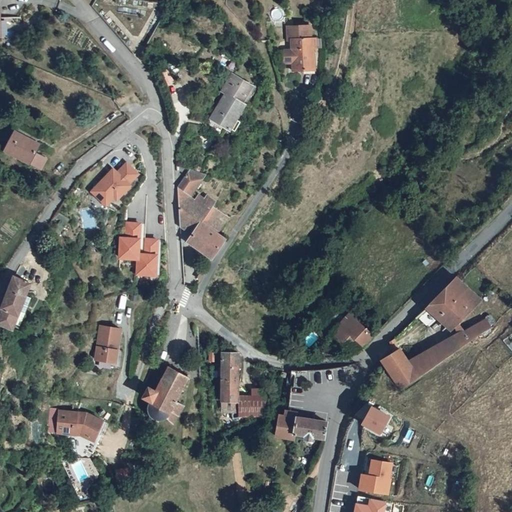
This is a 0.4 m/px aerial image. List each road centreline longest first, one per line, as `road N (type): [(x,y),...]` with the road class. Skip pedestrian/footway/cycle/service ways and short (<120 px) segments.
road 1 (residential): [(0,291),(70,177),(156,111)]
road 2 (tertiary): [(368,358),(511,208)]
road 3 (unclassified): [(190,308),(298,136)]
road 4 (residential): [(156,111),(174,281),(190,308)]
road 5 (residential): [(190,308),(259,355),(293,365),(368,358)]
road 6 (tertiary): [(321,511),(345,393),(368,358)]
road 7 (residential): [(75,0),(127,55),(156,111)]
